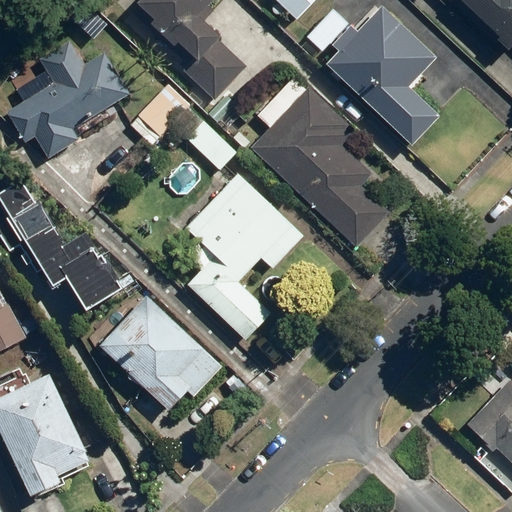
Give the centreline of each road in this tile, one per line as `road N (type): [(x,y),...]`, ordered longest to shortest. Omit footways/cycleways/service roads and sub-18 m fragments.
road 1 (residential): [(334,417),(511,224)]
road 2 (residential): [(232,511),(334,417)]
road 3 (residential): [(435,511),(334,417)]
